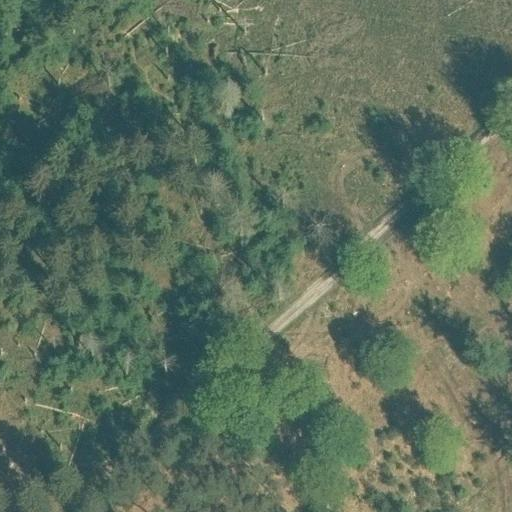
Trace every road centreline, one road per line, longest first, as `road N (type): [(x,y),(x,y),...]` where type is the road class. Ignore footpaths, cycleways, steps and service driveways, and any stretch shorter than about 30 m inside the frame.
road 1 (track): [(304,312),(511,129)]
road 2 (track): [(79,511),(220,387)]
